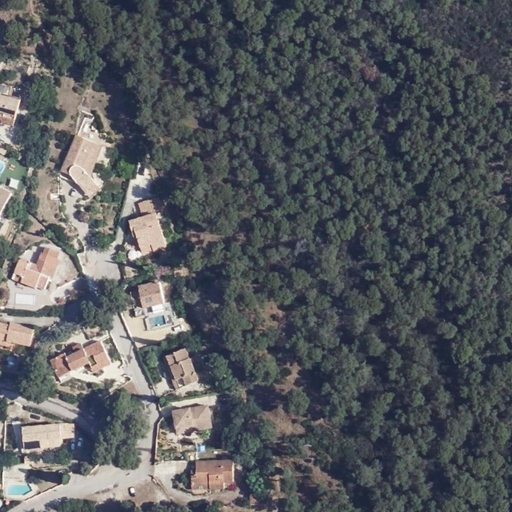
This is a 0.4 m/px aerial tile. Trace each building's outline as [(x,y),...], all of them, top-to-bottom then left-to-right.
[(0,112),(3,112),(4,107),(20,112),(26,91),(13,88),(13,90),(1,87),(1,89),(0,88),(0,112)] [(4,107),(3,112),(2,115),(18,119),(20,112),(4,107)] [(93,165),(103,137),(84,130),(74,155),(67,153),(61,168),(68,171),(71,167),(76,169),(75,173),(85,186),(97,177),(85,161),(93,165)] [(0,203),(5,195),(9,196),(12,190),(8,188),(11,183),(2,177),(1,179),(0,178),(0,203)] [(153,234),(155,242),(165,240),(158,206),(155,207),(152,192),(142,194),(145,209),(131,212),(134,227),(137,226),(139,232),(140,237),(153,234)] [(44,234),(42,240),(57,246),(59,240),(44,234)] [(142,245),(155,242),(153,234),(140,237),(142,245)] [(50,257),(54,258),(58,246),(57,246),(42,240),(40,239),(36,251),(27,248),(26,250),(18,246),(13,261),(22,264),(20,269),(26,272),(28,268),(37,272),(37,270),(45,272),(46,268),(50,257)] [(22,264),(13,261),(11,266),(20,269),(22,264)] [(161,273),(138,276),(138,281),(129,282),(130,285),(132,298),(133,307),(144,306),(143,302),(142,297),(163,294),(161,273)] [(0,329),(7,331),(7,329),(29,334),(33,316),(11,310),(10,313),(0,310),(0,329)] [(48,347),(54,361),(59,358),(61,364),(88,353),(92,362),(110,355),(100,331),(84,338),(81,332),(71,335),(73,343),(65,345),(64,341),(48,347)] [(180,343),(161,348),(168,372),(165,374),(168,384),(190,377),(180,343)] [(178,422),(178,429),(192,429),(192,425),(203,424),(203,405),(174,404),(173,412),(168,412),(168,422),(178,422)] [(40,431),(61,432),(72,432),(72,418),(22,418),(23,441),(40,441),(40,431)] [(62,441),(61,432),(40,431),(40,441),(62,441)] [(190,467),(185,467),(185,479),(186,484),(191,487),(195,488),(200,486),(203,482),(216,482),(216,481),(216,475),(226,475),(226,455),(190,454),(190,461),(190,467)] [(238,489),(238,500),(257,500),(254,489),(238,489)]
